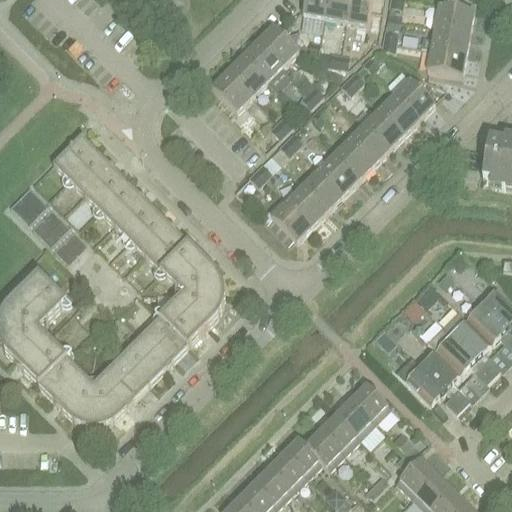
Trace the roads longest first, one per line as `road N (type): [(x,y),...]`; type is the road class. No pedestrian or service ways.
road 1 (residential): [(293,300),(144,144),(144,123),(160,93),(253,0)]
road 2 (residential): [(293,300),(507,86)]
road 3 (residential): [(88,499),(293,300)]
road 4 (residential): [(511,507),(459,450),(511,395)]
